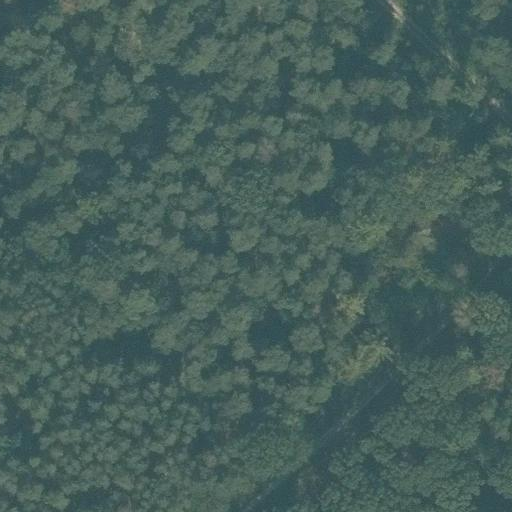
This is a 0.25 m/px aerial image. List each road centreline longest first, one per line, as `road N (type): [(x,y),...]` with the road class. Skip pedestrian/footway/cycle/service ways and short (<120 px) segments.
road 1 (track): [(233,511),(511,239)]
road 2 (track): [(273,479),(85,306)]
road 3 (track): [(511,125),(381,0)]
